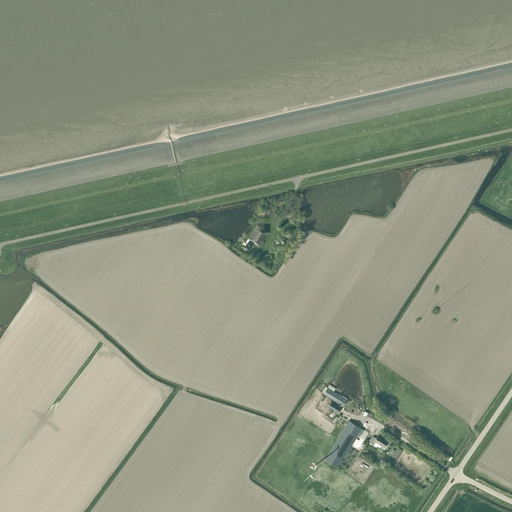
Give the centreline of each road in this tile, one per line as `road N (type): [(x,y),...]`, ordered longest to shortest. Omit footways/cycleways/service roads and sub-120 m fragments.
road 1 (track): [(164,163),(0,198)]
road 2 (tertiary): [(430,511),(511,392)]
